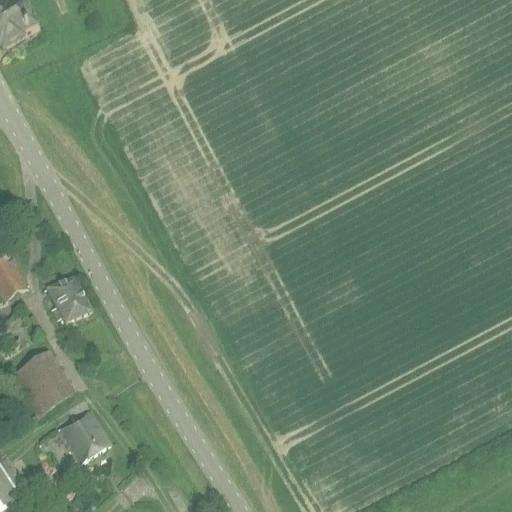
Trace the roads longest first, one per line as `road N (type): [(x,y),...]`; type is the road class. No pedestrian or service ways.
road 1 (track): [(34,158),(156,274),(305,511)]
road 2 (tertiary): [(238,511),(144,367),(34,158)]
road 3 (residential): [(34,158),(28,281),(54,352),(161,511)]
